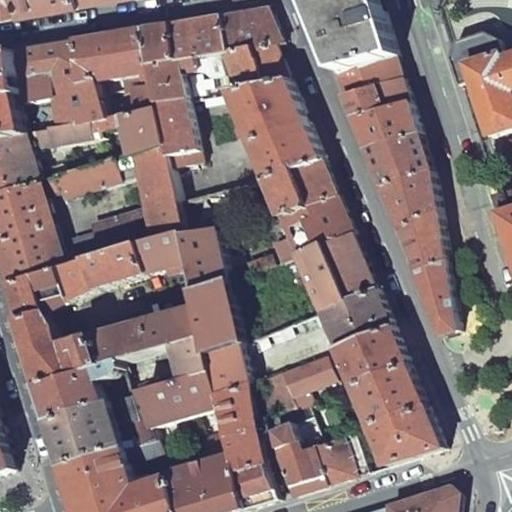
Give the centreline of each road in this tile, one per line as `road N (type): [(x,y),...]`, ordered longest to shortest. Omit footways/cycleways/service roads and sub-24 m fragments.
road 1 (residential): [(491,475),(289,0)]
road 2 (residential): [(0,36),(223,0)]
road 3 (residential): [(0,316),(59,511)]
road 4 (residential): [(491,475),(454,474),(328,511)]
